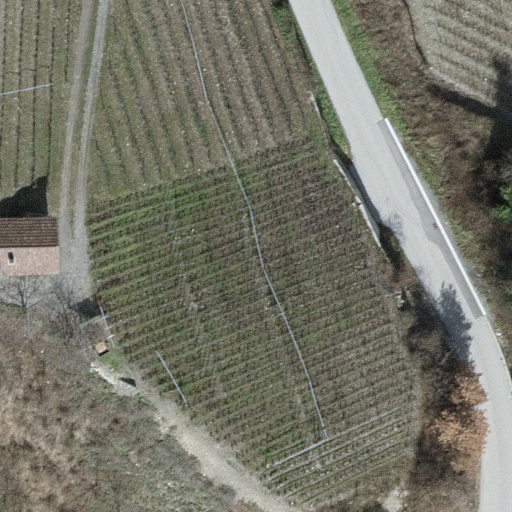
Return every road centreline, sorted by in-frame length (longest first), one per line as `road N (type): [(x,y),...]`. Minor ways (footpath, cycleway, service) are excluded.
road 1 (track): [(0,268),(9,290),(67,326),(142,326),(111,157),(123,0)]
road 2 (unclassified): [(335,0),(386,129),(511,396)]
